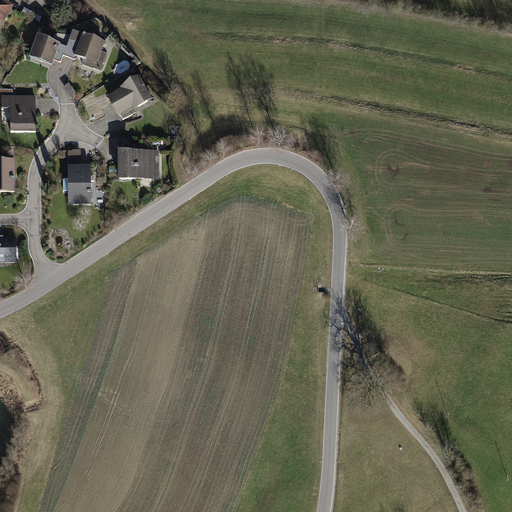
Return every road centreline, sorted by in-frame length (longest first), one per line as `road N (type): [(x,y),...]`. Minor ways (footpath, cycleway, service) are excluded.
road 1 (tertiary): [(56,280),(245,161),(302,163),(324,185),(341,260),(322,511)]
road 2 (track): [(337,298),(372,376),(436,457),(461,511)]
road 3 (residential): [(56,280),(39,259),(35,192),(39,164),(69,127)]
